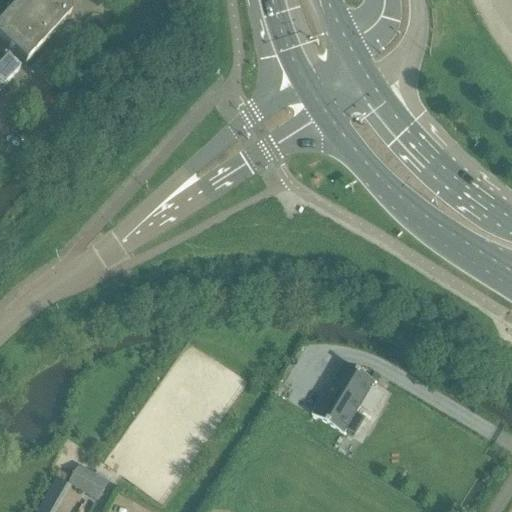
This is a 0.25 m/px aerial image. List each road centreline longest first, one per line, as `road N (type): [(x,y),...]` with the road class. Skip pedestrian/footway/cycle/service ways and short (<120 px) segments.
road 1 (residential): [(304,81),(186,171),(108,251)]
road 2 (residential): [(108,251),(125,248),(324,114)]
road 3 (secondary): [(324,114),(381,184),(511,271)]
road 4 (secondary): [(511,219),(440,165),(370,82)]
road 5 (residential): [(0,127),(93,25),(94,0)]
road 6 (residential): [(0,329),(108,251)]
